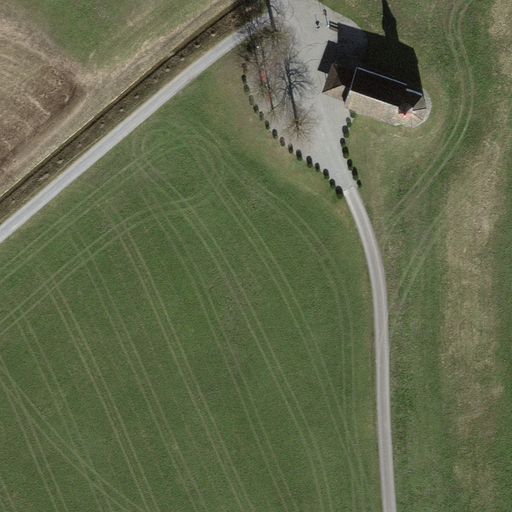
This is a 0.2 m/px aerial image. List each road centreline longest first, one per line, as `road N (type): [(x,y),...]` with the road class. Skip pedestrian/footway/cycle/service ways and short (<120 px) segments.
road 1 (track): [(391,511),(379,269),(277,4)]
road 2 (track): [(0,233),(277,4)]
